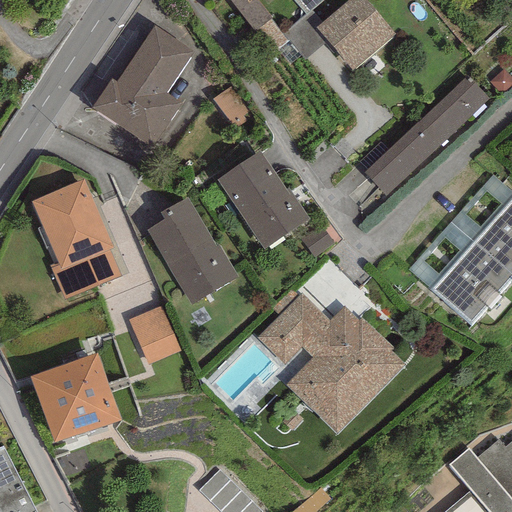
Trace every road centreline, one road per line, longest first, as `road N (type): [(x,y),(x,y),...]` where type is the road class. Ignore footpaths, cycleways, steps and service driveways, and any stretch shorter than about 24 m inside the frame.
road 1 (tertiary): [(0,169),(112,0)]
road 2 (residential): [(66,511),(0,389)]
road 3 (unknown): [(104,11),(79,3),(41,42),(24,41),(0,8)]
